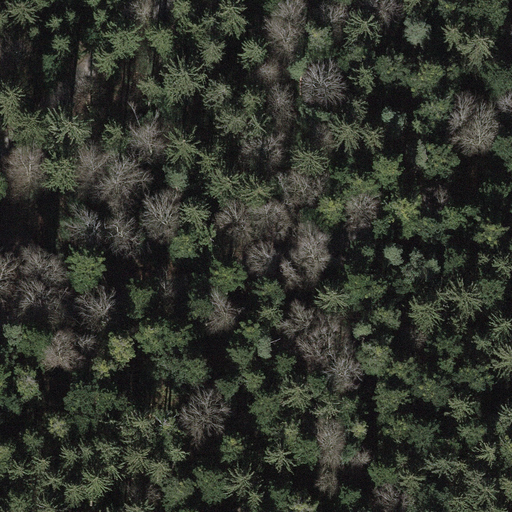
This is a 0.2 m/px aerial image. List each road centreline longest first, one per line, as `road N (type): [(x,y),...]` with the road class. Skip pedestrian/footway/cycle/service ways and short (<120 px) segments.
road 1 (track): [(0,320),(100,311),(511,193)]
road 2 (track): [(174,0),(0,156)]
